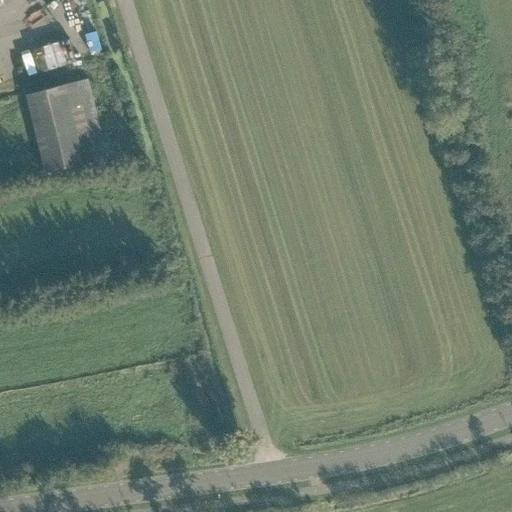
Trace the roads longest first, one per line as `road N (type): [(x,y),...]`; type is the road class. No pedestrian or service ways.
road 1 (tertiary): [(0,510),(366,456),(511,413)]
road 2 (unknown): [(290,470),(124,0)]
